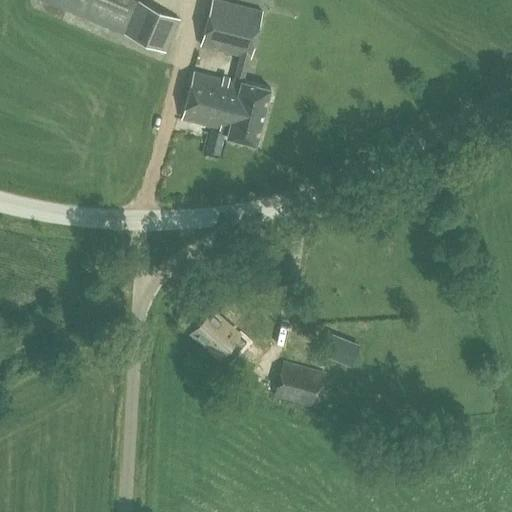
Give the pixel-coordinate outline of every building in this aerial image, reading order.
[(44,0),(123,33),(133,9),(128,6),(130,0),(44,0)] [(182,118),(229,129),(232,116),(237,117),(242,98),(237,97),(241,83),(242,80),(245,81),(250,58),(251,58),(263,9),(226,0),(212,0),(200,45),(239,55),(233,81),(194,71),(182,118)] [(165,51),(180,19),(139,1),(125,34),(165,51)] [(232,116),(229,129),(227,136),(256,144),(271,87),(245,81),(242,80),(241,83),(237,97),(242,98),(237,117),(232,116)] [(245,340),(238,334),(238,333),(211,309),(192,331),(219,355),(220,354),(227,360),(226,361),(247,380),(268,352),(249,336),(245,340)] [(322,354),(344,363),(352,342),(330,333),(322,354)] [(317,407),(326,371),(283,360),(274,396),(317,407)]
